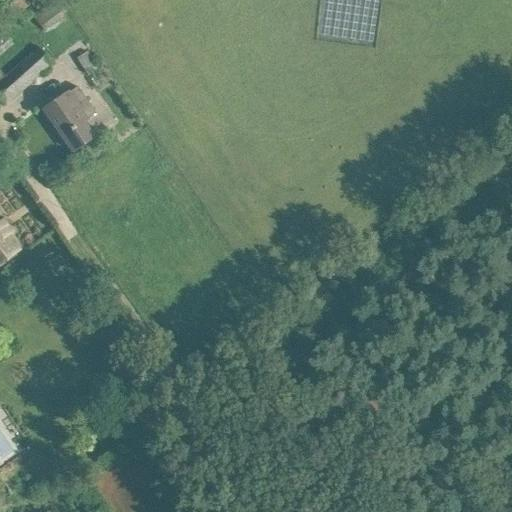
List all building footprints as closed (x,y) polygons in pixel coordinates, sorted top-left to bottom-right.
[(0,0),(0,11),(0,12),(20,0),(0,0)] [(62,16),(49,0),(31,14),(43,31),(62,16)] [(36,45),(13,67),(9,63),(0,72),(0,71),(0,100),(4,106),(52,61),(36,45)] [(100,68),(88,51),(77,59),(89,76),(100,68)] [(96,113),(77,85),(43,109),(72,151),(92,137),(82,123),(96,113)] [(0,262),(3,260),(5,262),(14,255),(13,253),(17,250),(6,234),(10,231),(0,216),(0,262)]
